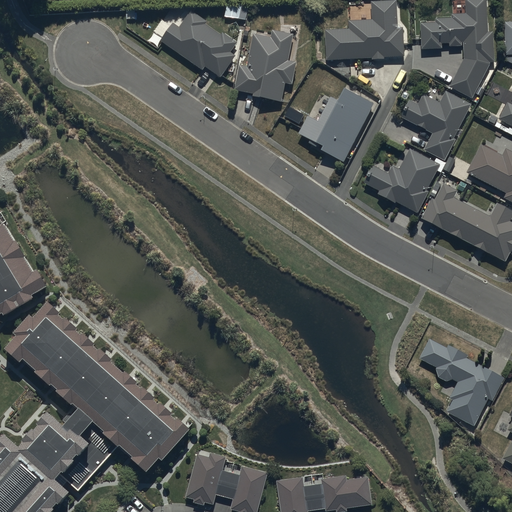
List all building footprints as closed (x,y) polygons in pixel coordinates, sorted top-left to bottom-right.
[(420,27),(421,53),(442,53),(442,46),(449,46),(449,49),(463,49),(463,62),(449,90),(472,102),(490,66),(495,66),(494,35),(488,35),(487,1),(465,2),(466,16),(451,17),(451,21),(435,21),(435,26),(420,27)] [(325,34),(327,63),(372,61),(372,63),(384,63),(384,61),(404,60),(402,31),(398,31),(397,4),(371,5),(372,24),(348,25),(348,33),(325,34)] [(160,45),(202,73),(204,70),(221,81),(235,60),(230,57),(238,46),(223,35),(221,38),(206,28),(208,26),(192,14),(180,30),(174,25),(160,45)] [(238,69),(234,94),(252,97),(252,100),(282,105),(285,87),(292,88),(295,66),(289,65),(293,37),(271,34),(270,41),(252,38),(246,71),(238,69)] [(344,167),(373,108),(345,94),(339,107),(330,102),(318,126),(307,121),(298,139),(323,152),(321,156),(344,167)] [(432,138),(424,153),(444,164),(456,143),(454,141),(472,108),(447,94),(439,107),(423,98),(418,108),(410,104),(401,121),(432,138)] [(511,96),(511,97),(511,96),(511,108),(507,106),(499,123),(511,129),(511,96)] [(506,195),(503,201),(511,205),(511,155),(505,153),(502,158),(481,148),(468,176),(506,195)] [(394,207),(395,205),(417,216),(429,195),(427,194),(440,169),(410,153),(400,173),(392,169),(388,177),(373,169),(364,187),(380,195),(378,198),(394,207)] [(431,202),(421,221),(450,237),(449,238),(462,244),(463,243),(475,249),(474,251),(487,258),(487,256),(504,265),(509,256),(511,257),(511,253),(511,226),(509,224),(511,218),(511,215),(496,207),(490,220),(454,201),(458,195),(444,187),(435,204),(431,202)] [(0,324),(49,295),(40,279),(36,282),(7,232),(0,235),(0,324)] [(190,431),(48,304),(34,319),(30,315),(14,334),(17,337),(6,350),(21,363),(24,360),(80,410),(118,448),(120,446),(133,459),(132,460),(148,473),(160,459),(163,463),(190,431)] [(447,352),(429,342),(420,362),(436,371),(439,381),(447,385),(452,382),(458,386),(450,401),(453,403),(447,415),(474,429),(488,402),(492,404),(504,382),(467,363),(468,359),(448,349),(447,352)] [(0,511),(56,511),(57,511),(55,511),(60,505),(62,508),(73,495),(56,482),(64,475),(79,492),(118,448),(80,410),(66,428),(51,415),(40,426),(42,429),(38,433),(36,432),(25,443),(26,445),(21,449),(7,437),(0,445),(0,511)] [(511,414),(510,419),(511,419),(511,426),(508,434),(511,435),(511,443),(502,462),(511,467),(511,414)] [(197,456),(185,498),(194,501),(193,503),(203,506),(204,503),(212,506),(216,496),(233,501),(230,511),(234,511),(256,511),(267,475),(243,468),(240,478),(223,473),(227,459),(210,454),(209,459),(197,456)] [(277,482),(281,511),(308,511),(326,510),(326,511),(337,510),(337,511),(344,511),(346,511),(346,509),(372,506),(369,479),(347,481),(346,477),(321,480),(322,485),(304,487),(303,478),(277,482)]
